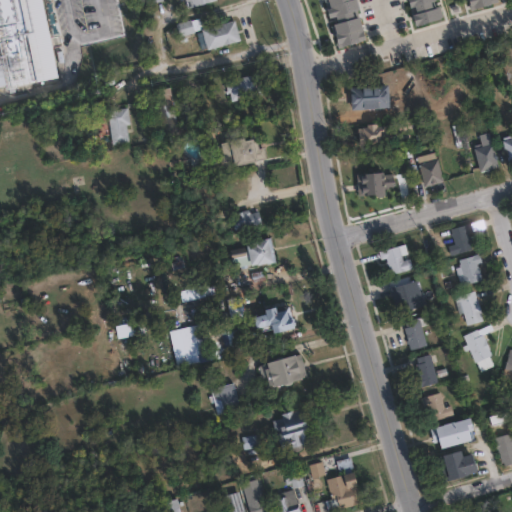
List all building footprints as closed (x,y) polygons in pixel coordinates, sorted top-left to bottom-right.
[(0,0),(16,0),(21,25),(0,29),(0,0)] [(43,0),(61,83),(39,88),(20,0),(43,0)] [(355,0),(357,6),(350,8),(352,12),(331,17),(329,13),(326,14),(322,0),(355,0)] [(437,0),(438,2),(435,3),(438,14),(413,22),(406,0),(437,0)] [(363,36),(335,43),(328,22),(356,14),(363,36)] [(194,31),(179,35),(176,23),(191,19),(194,31)] [(240,39),(207,49),(202,29),(235,20),(240,39)] [(38,87),(7,94),(6,91),(0,91),(0,33),(26,28),(38,87)] [(256,75),(261,96),(230,102),(228,93),(226,94),(224,81),(256,75)] [(178,128),(162,131),(153,84),(169,81),(178,128)] [(388,104),(350,107),(349,83),(386,81),(388,104)] [(129,135),(112,138),(107,104),(128,101),(131,118),(126,118),(129,135)] [(376,120),(376,122),(389,121),(389,140),(382,141),(382,138),(357,139),(357,124),(365,124),(365,120),(376,120)] [(497,162),(479,168),(471,142),(478,139),(476,132),(487,128),(497,162)] [(242,132),(243,134),(251,132),(253,143),(262,141),(265,152),(219,162),(216,149),(221,148),(219,137),(242,132)] [(470,170),(452,175),(443,142),(449,140),(448,137),(460,133),(470,170)] [(511,158),(507,160),(501,137),(511,133),(511,158)] [(426,154),(427,157),(435,155),(442,178),(425,183),(417,157),(426,154)] [(261,222),(234,230),(228,210),(255,202),(261,222)] [(472,247),(452,253),(450,243),(454,242),(450,227),(482,219),(484,227),(467,231),(472,247)] [(275,262),(266,264),(266,262),(234,268),(230,248),(253,244),(252,243),(271,239),(275,262)] [(404,242),(411,267),(391,273),(386,256),(381,258),(378,249),(404,242)] [(483,278),(461,285),(455,266),(460,264),(458,258),(478,252),(481,261),(478,262),(483,278)] [(183,267),(181,257),(170,260),(173,270),(183,267)] [(212,288),(195,292),(193,281),(210,277),(212,288)] [(409,281),(413,295),(419,294),(421,303),(400,309),(398,299),(399,299),(397,293),(392,294),(390,286),(409,281)] [(213,295),(213,284),(192,286),(193,297),(213,295)] [(474,289),(483,318),(466,323),(463,311),(458,312),(453,295),(474,289)] [(244,310),(230,313),(226,294),(240,291),(244,310)] [(290,304),(297,327),(274,334),(272,328),(259,331),(255,317),(266,314),(264,310),(276,306),(277,308),(290,304)] [(146,328),(119,333),(116,319),(144,314),(146,328)] [(426,343),(409,348),(403,326),(406,325),(404,320),(425,314),(427,323),(422,324),(426,343)] [(235,340),(210,345),(207,332),(219,330),(217,319),(230,316),(235,340)] [(201,361),(226,355),(221,336),(208,339),(204,324),(193,326),(201,361)] [(477,327),(480,333),(482,332),(492,353),(490,354),(494,363),(481,370),(463,335),(477,327)] [(511,371),(503,369),(510,348),(511,348),(511,371)] [(438,379),(419,384),(416,375),(418,375),(415,362),(418,362),(416,356),(434,351),(437,359),(433,360),(438,379)] [(304,376),(272,385),(272,384),(268,385),(266,376),(260,377),(257,365),(298,354),(304,376)] [(239,408),(217,414),(210,390),(233,384),(239,408)] [(442,392),(449,416),(434,420),(430,405),(425,406),(422,398),(442,392)] [(308,446),(293,450),(292,447),(282,450),(273,418),(304,409),(313,441),(307,443),(308,446)] [(467,440),(437,448),(431,428),(465,418),(469,430),(464,431),(467,440)] [(109,438),(93,442),(90,430),(106,425),(109,438)] [(510,434),(511,437),(511,463),(503,466),(503,463),(501,464),(494,439),(510,434)] [(264,448),(246,450),(245,437),(263,435),(264,448)] [(459,451),(461,456),(470,454),(475,472),(466,475),(466,476),(448,481),(441,456),(459,451)] [(325,472),(311,475),(308,461),(322,458),(325,472)] [(300,465),(306,484),(319,480),(322,493),(309,497),(306,484),(294,488),(291,477),(293,476),(290,468),(300,465)] [(351,469),(357,486),(359,486),(360,492),(358,493),(360,500),(336,505),(333,495),(330,496),(323,476),(351,469)] [(266,511),(247,511),(238,477),(256,472),(266,511)] [(243,511),(222,511),(215,489),(235,482),(243,511)] [(295,489),(301,511),(280,511),(278,502),(275,503),(273,495),(295,489)] [(181,511),(151,511),(150,506),(178,498),(181,511)]
